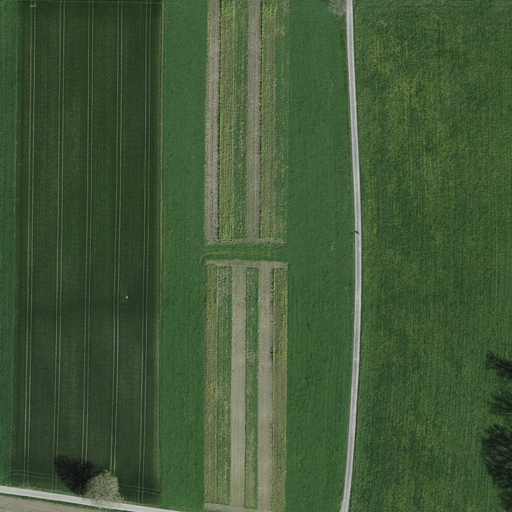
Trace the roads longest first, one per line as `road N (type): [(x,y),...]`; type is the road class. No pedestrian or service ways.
road 1 (unclassified): [(349,0),(357,246),(344,511)]
road 2 (unclassified): [(0,489),(164,511)]
